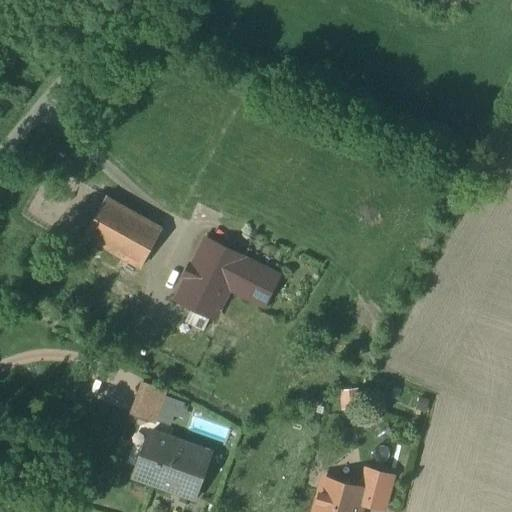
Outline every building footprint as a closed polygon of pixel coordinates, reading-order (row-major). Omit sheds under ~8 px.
[(163,229),(106,198),(85,236),(142,267),(163,229)] [(244,258),(207,240),(177,299),(215,318),(230,287),(265,305),(279,276),(244,259),(244,258)] [(343,391),(344,407),(358,406),(356,390),(343,391)] [(211,452),(152,431),(136,476),(174,490),(174,488),(194,495),(193,497),(195,498),(211,452)] [(367,490),(363,502),(385,509),(394,477),(367,470),(362,488),(367,490)] [(367,490),(362,488),(325,479),(316,511),(360,511),(363,502),(367,490)]
